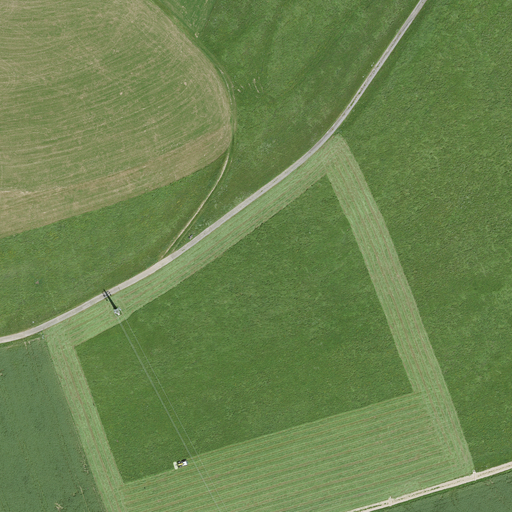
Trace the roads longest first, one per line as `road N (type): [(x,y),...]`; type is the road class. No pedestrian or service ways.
road 1 (track): [(423,0),(340,119),(298,163),(137,277),(52,323),(0,340)]
road 2 (track): [(161,0),(225,71),(230,100),(229,141),(211,191),(167,259)]
road 3 (track): [(352,511),(511,465)]
